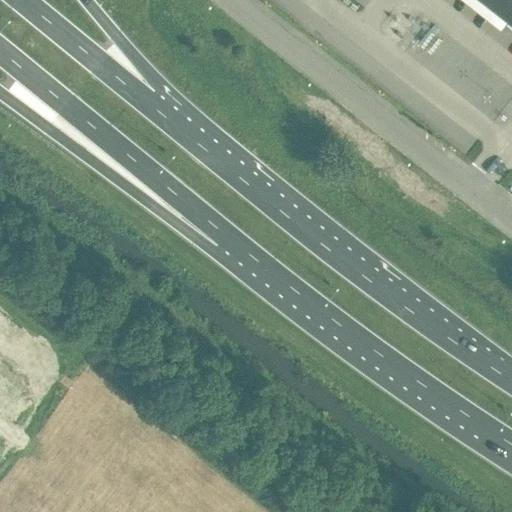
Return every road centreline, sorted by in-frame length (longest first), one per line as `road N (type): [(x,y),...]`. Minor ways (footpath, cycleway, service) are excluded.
road 1 (primary): [(511,380),(338,256),(144,101)]
road 2 (unclassified): [(511,221),(229,0)]
road 3 (primary): [(230,238),(363,343),(511,444)]
road 4 (primary): [(0,50),(230,238)]
road 5 (primary): [(0,96),(164,215),(230,238)]
road 6 (primary): [(144,101),(21,0)]
